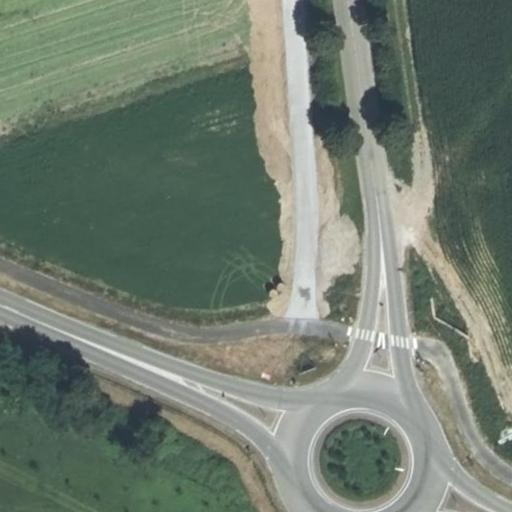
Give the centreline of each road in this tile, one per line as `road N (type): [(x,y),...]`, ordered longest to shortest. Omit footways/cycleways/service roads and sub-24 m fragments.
road 1 (track): [(399,0),(428,166),(421,209),(380,239)]
road 2 (tertiary): [(349,0),(380,239)]
road 3 (track): [(511,399),(462,296),(407,222)]
road 4 (secondary): [(0,302),(172,376)]
road 5 (tertiary): [(380,239),(405,408)]
road 6 (tertiary): [(343,394),(365,334),(380,239)]
road 7 (secondary): [(318,406),(172,376)]
road 8 (secondary): [(172,376),(289,463)]
